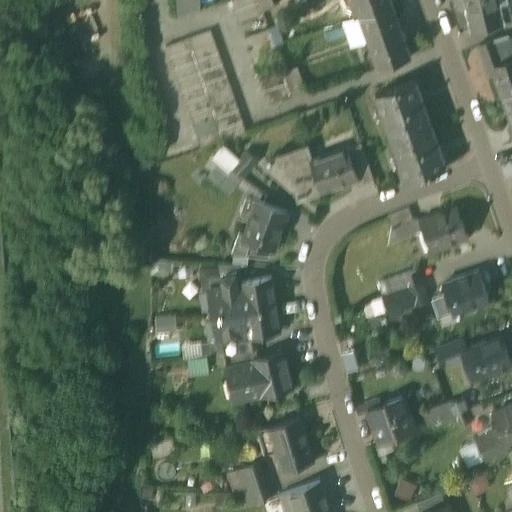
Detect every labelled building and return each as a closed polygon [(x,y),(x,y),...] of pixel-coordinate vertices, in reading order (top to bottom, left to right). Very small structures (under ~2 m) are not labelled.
[(205,11),(204,0),(177,0),(178,13),(205,11)] [(256,0),(231,0),(235,11),(257,3),(256,0)] [(390,0),(354,0),(360,15),(392,4),(390,0)] [(498,0),(465,0),(468,9),(499,2),(498,0)] [(499,2),(468,9),(472,27),(511,19),(508,1),(499,2)] [(257,3),(235,11),(239,23),(262,15),(257,3)] [(392,4),(360,15),(369,41),(401,29),(392,4)] [(401,29),(369,41),(378,68),(410,56),(401,29)] [(210,30),(187,39),(191,50),(214,42),(210,30)] [(267,31),(245,39),(248,50),(271,42),(267,31)] [(187,39),(165,47),(169,59),(191,50),(187,39)] [(491,41),(478,46),(489,78),(493,76),(491,67),(500,64),(491,41)] [(214,42),(191,50),(195,62),(218,53),(214,42)] [(271,42),(248,50),(252,61),(275,53),(271,42)] [(191,50),(169,59),(173,70),(195,62),(191,50)] [(218,53),(195,62),(199,73),(222,65),(218,53)] [(275,53),(252,61),(256,72),(279,64),(275,53)] [(511,59),(500,64),(491,67),(493,76),(494,77),(502,101),(503,101),(511,97),(511,59)] [(195,62),(173,70),(177,81),(199,73),(195,62)] [(222,65),(199,73),(203,84),(226,76),(222,65)] [(199,73),(177,81),(181,93),(203,84),(199,73)] [(282,73),(259,80),(263,92),(286,84),(282,73)] [(226,76),(203,84),(207,96),(230,88),(226,76)] [(414,81),(375,95),(406,182),(445,168),(436,145),(431,147),(417,105),(422,103),(414,81)] [(203,84),(181,93),(185,104),(207,96),(203,84)] [(286,84),(263,92),(267,103),(290,95),(286,84)] [(230,88),(207,96),(211,107),(234,99),(230,88)] [(207,96),(185,104),(189,115),(211,107),(207,96)] [(511,97),(503,101),(511,126),(511,97)] [(234,99),(211,107),(215,119),(238,111),(234,99)] [(211,107),(189,115),(193,127),(215,119),(211,107)] [(238,111),(215,119),(220,130),(242,122),(238,111)] [(215,119),(193,127),(197,138),(220,130),(215,119)] [(242,122),(220,130),(224,142),(246,134),(242,122)] [(220,130),(197,138),(201,150),(224,142),(220,130)] [(372,177),(361,144),(346,149),(356,179),(355,179),(356,183),(372,177)] [(239,161),(225,148),(212,163),(227,176),(224,179),(234,188),(249,169),(239,161)] [(308,148),(266,162),(269,170),(279,178),(288,175),(293,190),(299,188),(303,199),(323,192),(322,191),(311,161),(313,160),(308,148)] [(313,160),(311,161),(322,191),(355,179),(356,179),(346,149),(313,160)] [(257,160),(247,151),(239,161),(249,169),(257,160)] [(287,213),(258,203),(245,238),(274,248),(287,213)] [(408,207),(387,215),(391,226),(389,240),(422,228),(419,220),(420,219),(412,218),(408,207)] [(420,219),(419,220),(422,228),(430,250),(465,237),(454,207),(420,219)] [(415,268),(402,273),(407,285),(420,281),(415,268)] [(477,270),(442,282),(452,313),(488,301),(477,270)] [(272,278),(240,283),(240,284),(245,319),(277,315),(272,278)] [(420,281),(407,285),(411,296),(424,291),(420,281)] [(240,284),(210,289),(218,341),(247,336),(245,319),(240,284)] [(159,316),(159,331),(180,330),(180,315),(159,316)] [(277,315),(245,319),(247,336),(258,335),(279,331),(277,315)] [(247,336),(218,341),(218,342),(228,341),(230,351),(255,347),(260,346),(258,335),(247,336)] [(500,336),(465,349),(477,379),(511,366),(500,336)] [(218,342),(214,343),(216,353),(230,351),(228,341),(218,342)] [(255,347),(230,351),(232,363),(232,367),(252,363),(251,360),(258,358),(255,347)] [(230,351),(216,353),(218,365),(232,363),(230,351)] [(258,358),(251,360),(252,363),(259,394),(259,396),(291,389),(282,353),(258,358)] [(232,367),(229,367),(236,400),(259,394),(252,363),(232,367)] [(402,398),(368,410),(380,442),(414,429),(402,398)] [(464,398),(449,404),(452,414),(454,414),(468,409),(464,398)] [(511,404),(493,413),(499,426),(507,442),(508,441),(511,439),(511,404)] [(468,409),(454,414),(459,425),(472,420),(468,409)] [(452,414),(427,424),(432,436),(459,425),(454,414),(452,414)] [(298,418),(268,428),(280,464),(310,454),(298,418)] [(499,426),(474,438),(485,462),(511,449),(508,441),(507,442),(499,426)] [(507,491),(498,469),(486,473),(495,495),(496,496),(507,491)] [(263,476),(241,483),(245,494),(266,487),(263,476)] [(328,511),(318,481),(289,491),(296,511),(328,511)] [(489,481),(472,488),(478,502),(495,495),(489,481)] [(266,487),(245,494),(249,506),(270,499),(266,487)] [(420,511),(430,511),(446,506),(440,492),(416,501),(420,511)]
